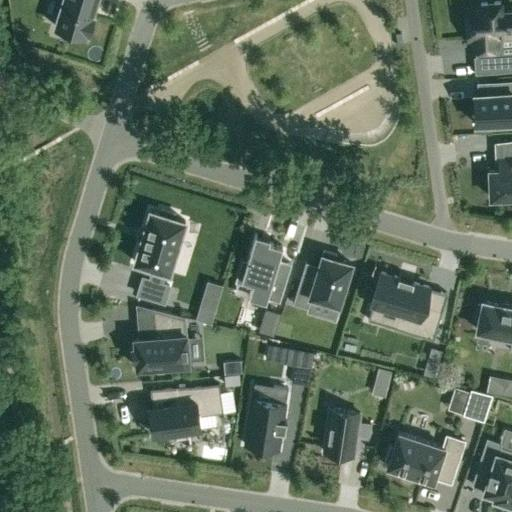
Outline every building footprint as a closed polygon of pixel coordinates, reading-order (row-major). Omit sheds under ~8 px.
[(62,0),(55,25),(67,29),(66,33),(80,37),(81,33),(85,34),(86,31),(88,32),(93,15),(91,14),(95,0),(62,0)] [(473,55),(474,73),(511,70),(511,52),(497,53),(497,46),(497,35),(511,34),(511,10),(500,11),(499,1),(493,1),(493,3),(486,3),(486,2),(480,2),(480,6),(466,7),(468,37),(472,37),(472,48),(474,48),(475,55),(473,55)] [(474,93),(475,123),(511,121),(511,79),(498,80),(498,92),(474,93)] [(511,141),(500,142),(501,156),(498,156),(498,168),(489,168),(490,197),(511,195),(511,141)] [(167,241),(161,260),(179,266),(176,278),(168,275),(162,292),(189,301),(195,284),(187,281),(191,270),(194,271),(211,220),(202,217),(203,213),(188,208),(187,212),(177,209),(171,228),(169,228),(166,240),(167,241)] [(236,244),(230,264),(258,273),(254,286),(267,291),(279,252),(270,249),(276,233),(247,223),(240,245),(236,244)] [(337,253),(323,249),(314,279),(301,275),(292,302),(307,307),(310,296),(338,304),(351,262),(336,257),(337,253)] [(379,270),(369,303),(396,312),(391,327),(430,339),(439,311),(420,305),(427,286),(379,270)] [(470,298),(467,311),(471,312),(468,324),(503,332),(500,345),(511,348),(511,303),(504,302),(504,301),(493,298),(493,299),(475,295),(474,299),(470,298)] [(200,302),(195,318),(210,322),(216,306),(200,302)] [(185,316),(152,308),(154,336),(134,337),(135,346),(132,346),(133,358),(136,358),(137,367),(188,363),(185,316)] [(262,317),(258,329),(274,334),(277,322),(262,317)] [(296,363),(293,380),(306,382),(312,350),(285,346),(283,361),(296,363)] [(431,346),(428,359),(439,362),(443,349),(431,346)] [(223,360),(224,373),(242,371),(240,358),(223,360)] [(377,366),(375,376),(388,379),(392,369),(377,366)] [(511,377),(503,376),(501,393),(511,394),(511,377)] [(285,389),(271,387),(268,402),(255,400),(252,417),(246,416),(241,445),(276,451),(279,432),(281,432),(283,422),(280,422),(285,389)] [(483,419),(492,393),(471,387),(462,413),(483,419)] [(226,390),(157,391),(158,409),(154,409),(155,437),(203,434),(202,421),(227,420),(226,390)] [(343,417),(313,413),(307,456),(336,461),(340,438),(352,440),(353,428),(342,427),(343,417)] [(452,477),(464,440),(446,434),(442,445),(398,431),(393,446),(389,445),(385,460),(388,461),(387,465),(433,480),(435,471),(452,477)] [(484,438),(475,470),(488,474),(483,492),(495,495),(494,498),(497,499),(496,503),(509,506),(511,503),(511,502),(511,449),(498,446),(499,442),(484,438)]
